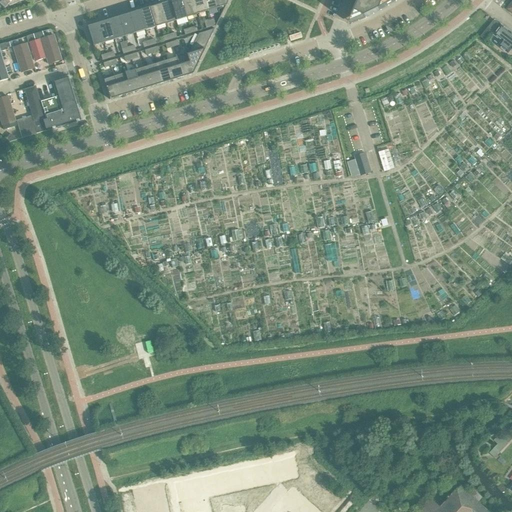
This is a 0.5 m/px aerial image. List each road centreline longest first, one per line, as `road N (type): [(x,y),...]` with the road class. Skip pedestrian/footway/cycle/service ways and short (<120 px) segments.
road 1 (tertiary): [(95,511),(0,214)]
road 2 (tertiary): [(0,262),(77,511)]
road 3 (tertiary): [(101,140),(230,101)]
road 4 (tertiary): [(343,66),(407,39),(456,0)]
